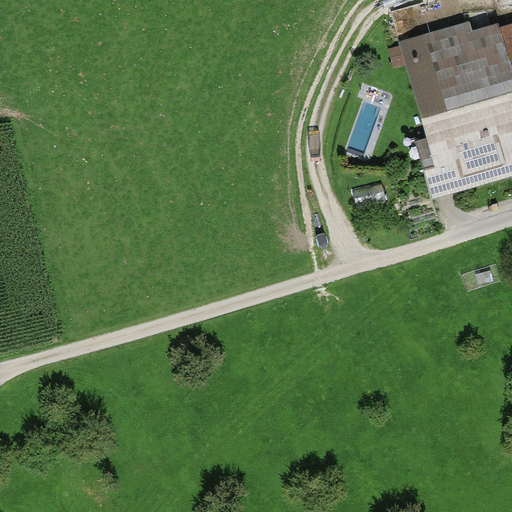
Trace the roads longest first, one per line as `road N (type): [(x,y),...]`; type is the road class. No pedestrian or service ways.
road 1 (track): [(0,375),(363,264)]
road 2 (track): [(390,0),(357,27),(326,96),(314,151),(363,264)]
